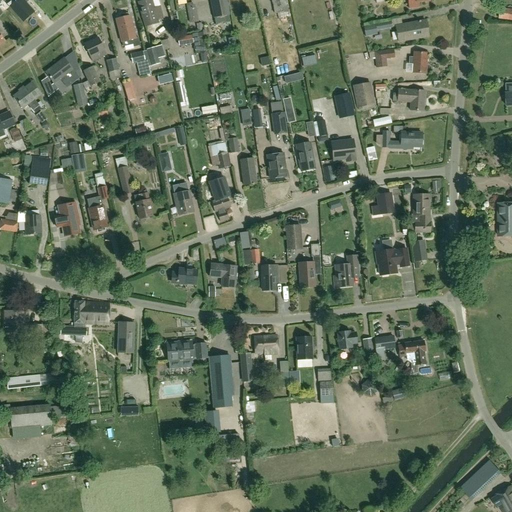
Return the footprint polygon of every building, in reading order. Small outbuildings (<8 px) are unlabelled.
[(33,14),(23,2),(26,0),(14,0),(16,2),(9,8),(23,23),(33,14)] [(147,0),(138,3),(145,27),(158,23),(157,20),(163,18),(160,7),(154,9),(151,0),(147,0)] [(230,15),(226,0),(209,0),(213,18),(214,18),(216,25),(230,22),(229,15),(230,15)] [(288,11),(285,0),(271,0),(274,14),(288,11)] [(430,0),(407,0),(408,4),(409,9),(420,8),(418,2),(431,0),(430,0)] [(193,9),(192,4),(187,4),(190,23),(198,21),(195,9),(193,9)] [(511,9),(500,8),(499,18),(511,19),(511,9)] [(116,20),(122,42),(135,39),(130,16),(116,20)] [(391,21),(379,24),(380,30),(392,28),(392,27),(391,21)] [(421,22),(402,25),(396,26),(396,30),(398,42),(429,37),(426,21),(421,22)] [(366,37),(377,35),(375,24),(364,26),(366,37)] [(192,35),(177,38),(178,46),(193,43),(194,47),(200,46),(197,33),(191,34),(192,35)] [(106,56),(98,38),(84,44),(90,58),(92,62),(106,56)] [(228,39),(229,46),(236,44),(235,38),(228,39)] [(165,57),(161,45),(144,49),(148,61),(149,61),(151,66),(160,64),(158,58),(165,57)] [(231,46),(232,71),(241,71),(240,45),(231,46)] [(373,52),(376,68),(387,67),(386,59),(395,58),(393,49),(373,52)] [(142,51),(130,54),(132,64),(138,62),(139,67),(147,65),(146,60),(145,61),(142,51)] [(412,73),(426,74),(427,54),(414,53),(413,58),(409,57),(409,64),(413,65),(412,73)] [(120,78),(116,58),(106,61),(110,80),(120,78)] [(267,58),(260,59),(262,67),(269,65),(267,58)] [(64,59),(45,73),(54,84),(60,79),(67,88),(80,78),(77,67),(72,69),(64,59)] [(100,82),(93,66),(82,71),(87,81),(83,83),(86,92),(90,90),(88,87),(100,82)] [(243,72),(232,73),(233,86),(245,85),(243,72)] [(290,76),(291,83),(303,80),(301,73),(290,76)] [(330,87),(344,85),(343,79),(329,81),(330,87)] [(136,99),(131,81),(123,83),(127,101),(136,99)] [(186,102),(182,82),(176,83),(180,103),(186,102)] [(352,86),(356,108),(357,108),(358,111),(362,110),(361,107),(375,104),(371,82),(352,86)] [(32,83),(14,97),(23,108),(28,104),(31,108),(35,113),(41,108),(43,106),(40,101),(37,103),(34,99),(41,95),(32,83)] [(87,104),(82,83),(72,85),(78,107),(87,104)] [(396,84),(374,85),(375,90),(380,90),(380,92),(386,91),(385,90),(397,89),(396,84)] [(423,111),(425,91),(398,90),(397,94),(392,93),(392,102),(411,103),(410,110),(423,111)] [(333,97),(339,120),(345,118),(342,107),(352,104),(349,93),(333,97)] [(283,104),(285,112),(293,110),(290,98),(282,100),(283,104)] [(250,114),(249,105),(241,106),(241,109),(240,109),(241,115),(250,114)] [(311,113),(323,113),(323,105),(310,105),(311,113)] [(216,112),(215,106),(201,108),(202,115),(216,112)] [(232,115),(230,106),(219,108),(221,117),(232,115)] [(98,117),(108,115),(106,107),(97,110),(98,117)] [(0,137),(5,135),(3,129),(15,124),(10,113),(0,116),(0,137)] [(286,133),(283,113),(272,115),(274,135),(286,133)] [(32,129),(26,118),(19,122),(20,123),(16,125),(22,137),(27,135),(25,132),(32,129)] [(327,135),(325,120),(314,122),(316,137),(327,135)] [(137,138),(149,134),(146,126),(134,130),(137,138)] [(390,148),(413,150),(413,147),(421,147),(421,133),(403,132),(403,127),(393,127),(393,132),(401,133),(401,143),(390,142),(390,132),(383,131),(382,147),(390,147),(390,148)] [(176,129),(180,146),(186,144),(182,128),(176,129)] [(495,134),(482,138),(480,154),(480,156),(484,169),(472,173),(476,183),(480,183),(492,179),(493,175),(498,175),(500,182),(507,180),(511,180),(511,169),(500,168),(498,169),(495,160),(502,157),(504,148),(499,134),(495,134)] [(228,139),(230,153),(239,152),(237,138),(228,139)] [(353,140),(331,143),(333,161),(346,160),(346,162),(355,161),(353,140)] [(69,143),(70,154),(84,152),(83,147),(82,147),(82,144),(77,145),(76,142),(69,143)] [(230,167),(225,143),(207,147),(212,167),(217,165),(218,170),(230,167)] [(301,172),(315,169),(310,143),(296,146),(301,172)] [(376,159),(374,147),(365,148),(368,161),(376,159)] [(168,171),(164,154),(158,155),(162,173),(168,171)] [(283,154),(267,156),(270,179),(286,177),(283,154)] [(84,163),(82,155),(71,157),(72,165),(73,174),(85,172),(84,163)] [(46,186),(50,159),(33,156),(28,184),(46,186)] [(61,161),(62,168),(71,167),(70,159),(61,161)] [(253,159),(240,161),(243,186),(256,184),(253,159)] [(52,175),(58,174),(59,180),(62,180),(61,163),(51,163),(52,175)] [(150,165),(154,181),(162,179),(158,163),(150,165)] [(133,193),(127,166),(117,169),(123,195),(133,193)] [(97,188),(105,186),(102,173),(94,175),(97,188)] [(334,181),(333,173),(325,175),(326,182),(334,181)] [(0,202),(9,204),(12,181),(0,178),(0,202)] [(209,182),(215,200),(211,201),(215,212),(218,211),(218,213),(217,214),(219,222),(229,219),(226,211),(225,212),(224,209),(230,207),(227,197),(226,197),(220,179),(209,182)] [(98,189),(100,201),(108,199),(105,187),(98,189)] [(193,212),(189,192),(174,195),(177,209),(178,208),(179,215),(193,212)] [(134,196),(139,219),(152,216),(150,207),(152,207),(150,200),(149,200),(147,193),(134,196)] [(394,213),(392,193),(376,195),(377,206),(370,206),(372,216),(394,213)] [(241,195),(230,194),(229,202),(240,202),(241,195)] [(413,195),(413,214),(411,214),(411,223),(407,223),(408,233),(415,233),(430,233),(430,224),(431,224),(431,222),(430,222),(430,195),(413,195)] [(55,217),(56,228),(62,227),(64,236),(79,234),(78,226),(80,225),(75,203),(58,206),(60,216),(55,217)] [(499,236),(511,236),(511,203),(498,204),(498,224),(499,236)] [(103,206),(89,209),(93,231),(97,230),(98,233),(105,231),(104,228),(108,227),(107,224),(103,206)] [(40,216),(39,216),(38,210),(25,211),(26,217),(25,217),(26,235),(41,234),(40,216)] [(0,221),(0,230),(16,232),(18,222),(16,222),(17,214),(8,213),(4,220),(0,220),(0,221)] [(302,249),(301,225),(285,226),(287,250),(302,249)] [(410,242),(414,265),(426,263),(425,261),(427,260),(424,240),(410,242)] [(242,251),(243,265),(251,265),(252,269),(259,268),(259,263),(260,263),(258,244),(249,245),(249,250),(242,251)] [(299,264),(300,288),(315,287),(315,275),(321,275),(320,257),(319,244),(310,245),(311,257),(312,257),(312,263),(299,264)] [(379,265),(380,276),(395,274),(397,271),(396,265),(400,264),(400,265),(409,264),(407,249),(394,251),(394,250),(376,253),(377,265),(379,265)] [(172,282),(179,283),(179,285),(186,286),(186,283),(196,284),(197,271),(187,269),(188,253),(186,271),(179,270),(181,254),(178,274),(172,273),(172,282)] [(334,289),(352,287),(351,279),(358,278),(356,257),(346,258),(347,266),(335,267),(336,277),(333,278),(334,289)] [(234,288),(236,267),(211,265),(210,277),(223,278),(222,287),(234,288)] [(399,266),(401,276),(407,275),(405,265),(399,266)] [(262,267),(263,291),(275,291),(275,284),(278,283),(277,266),(262,267)] [(85,302),(75,302),(74,328),(61,327),(61,335),(86,336),(86,328),(83,328),(83,323),(108,324),(109,304),(85,303),(85,302)] [(23,332),(32,332),(32,336),(42,336),(49,336),(49,326),(42,326),(42,325),(32,325),(32,326),(27,326),(27,313),(24,313),(5,313),(5,329),(8,329),(8,333),(23,333),(23,332)] [(134,324),(119,323),(118,353),(133,353),(134,324)] [(339,350),(352,349),(352,345),(357,344),(356,333),(351,333),(350,332),(337,334),(339,350)] [(277,336),(254,338),(255,354),(264,353),(264,355),(278,355),(277,336)] [(393,336),(375,338),(377,360),(383,360),(382,350),(394,348),(393,336)] [(311,337),(296,338),(297,360),(312,359),(311,337)] [(374,360),(371,338),(362,340),(366,361),(374,360)] [(399,352),(400,357),(406,357),(407,361),(410,363),(414,363),(414,366),(426,364),(424,352),(425,352),(424,341),(404,344),(405,351),(399,352)] [(207,358),(205,344),(195,345),(196,346),(192,346),(191,342),(167,344),(169,361),(207,358)] [(253,381),(250,353),(239,354),(242,382),(253,381)] [(214,408),(231,406),(230,396),(233,396),(230,356),(210,358),(214,408)] [(313,365),(313,376),(326,375),(326,364),(313,365)] [(7,390),(67,384),(66,372),(6,378),(7,390)] [(289,388),(288,372),(280,372),(281,388),(289,388)] [(370,397),(377,391),(376,383),(367,380),(361,386),(362,394),(370,397)] [(320,383),(320,397),(332,397),(332,383),(320,383)] [(404,388),(391,391),(393,400),(406,397),(404,388)] [(255,412),(253,401),(245,402),(246,413),(255,412)] [(50,405),(10,408),(10,405),(3,405),(4,422),(11,421),(13,440),(41,437),(40,426),(51,425),(51,417),(63,416),(62,406),(50,407),(50,405)] [(217,413),(205,414),(207,437),(219,436),(217,413)] [(71,418),(61,421),(63,428),(72,425),(71,418)] [(216,449),(240,447),(239,435),(215,437),(216,449)] [(240,452),(212,454),(213,464),(229,463),(229,461),(241,460),(240,452)] [(511,511),(511,485),(494,495),(503,511),(511,511)]
